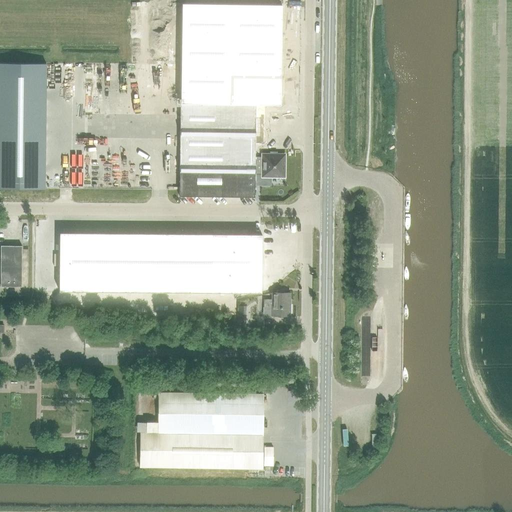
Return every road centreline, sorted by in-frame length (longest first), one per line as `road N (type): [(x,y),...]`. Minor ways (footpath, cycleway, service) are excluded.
road 1 (unknown): [(82,209),(88,281),(111,293),(181,297),(239,295),(277,283),(285,211)]
road 2 (unclassified): [(324,398),(382,394),(391,385),(392,193),(380,181),(327,174)]
road 3 (unclassified): [(0,209),(306,211)]
road 4 (unclassified): [(309,0),(306,211)]
road 5 (unclassified): [(130,352),(305,354)]
road 6 (secondary): [(327,174),(329,0)]
road 7 (secondary): [(325,351),(327,211)]
road 8 (unclassified): [(306,211),(305,351)]
